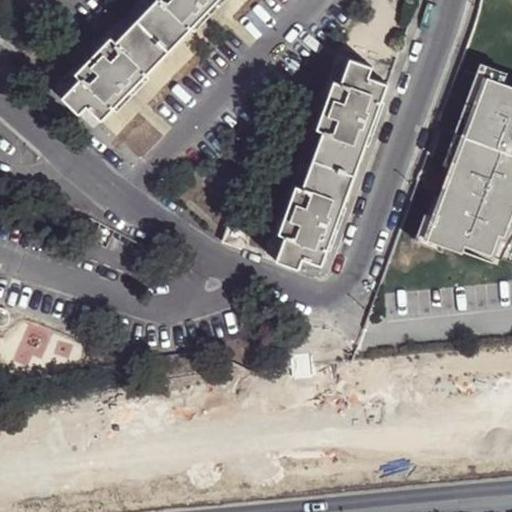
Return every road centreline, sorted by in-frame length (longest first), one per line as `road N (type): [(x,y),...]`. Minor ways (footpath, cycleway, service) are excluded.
road 1 (residential): [(448,0),(350,285),(321,300),(220,266),(119,203),(0,98)]
road 2 (secondary): [(511,412),(0,454)]
